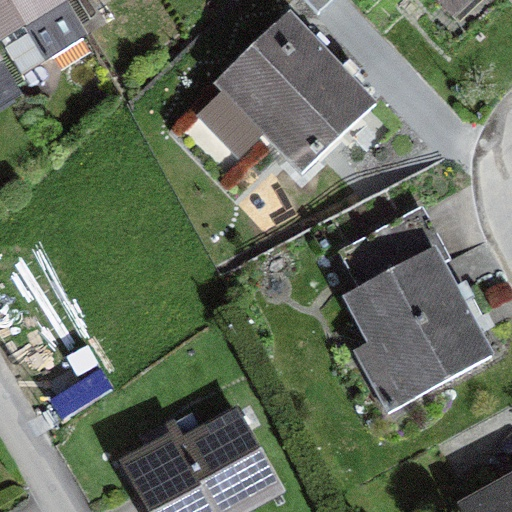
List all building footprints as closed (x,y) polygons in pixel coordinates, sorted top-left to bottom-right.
[(61,0),(0,0),(0,42),(16,33),(37,68),(85,40),(61,0)] [(304,0),(319,15),(334,0),(304,0)] [(286,21),(210,92),(296,183),(372,111),(286,21)] [(413,262),(320,311),(376,417),(469,368),(413,262)] [(214,417),(98,478),(116,511),(244,511),(260,504),(214,417)] [(511,511),(511,471),(438,511),(511,511)]
